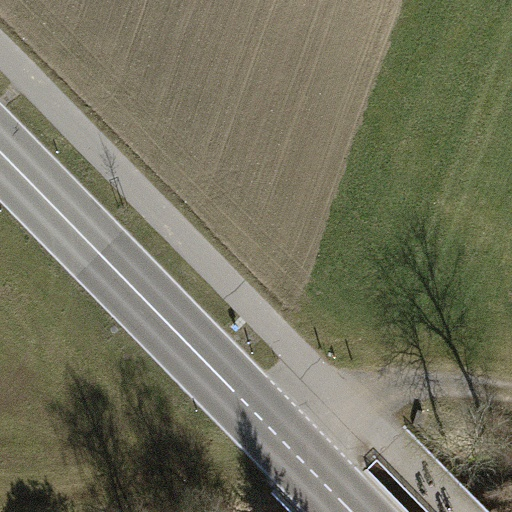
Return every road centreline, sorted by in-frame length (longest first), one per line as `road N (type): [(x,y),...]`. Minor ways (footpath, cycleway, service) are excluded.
road 1 (secondary): [(347,511),(0,156)]
road 2 (track): [(0,496),(25,503),(345,403)]
